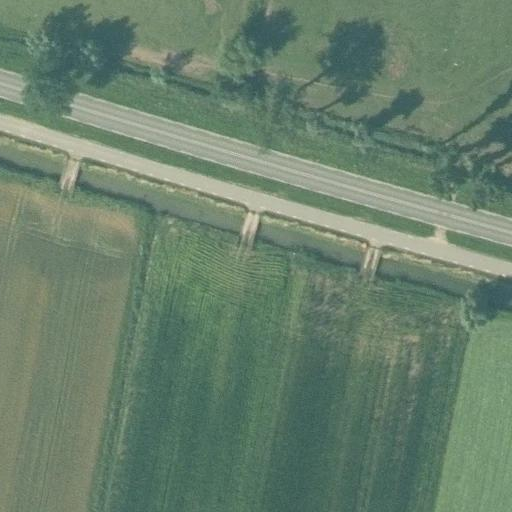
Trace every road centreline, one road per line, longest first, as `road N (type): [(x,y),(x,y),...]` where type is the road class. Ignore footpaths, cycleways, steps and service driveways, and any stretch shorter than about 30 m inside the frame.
road 1 (secondary): [(511,232),(0,84)]
road 2 (unclassified): [(511,272),(0,124)]
